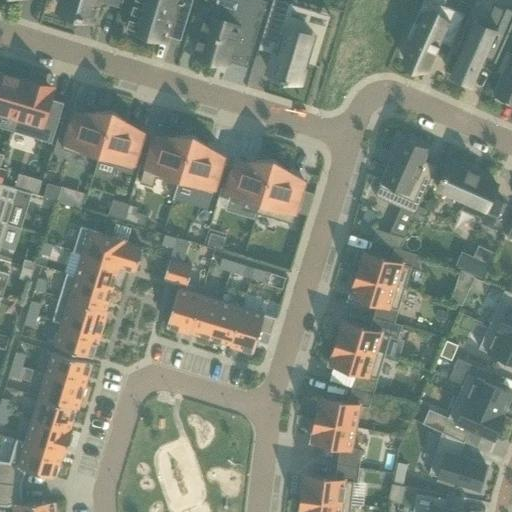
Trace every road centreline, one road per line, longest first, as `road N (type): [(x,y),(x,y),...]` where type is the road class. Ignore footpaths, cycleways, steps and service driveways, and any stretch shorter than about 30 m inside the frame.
road 1 (residential): [(345,135),(0,33)]
road 2 (residential): [(345,135),(268,412)]
road 3 (residential): [(105,511),(140,374),(268,412)]
road 4 (residential): [(511,145),(409,100),(376,96),(357,109),(345,135)]
